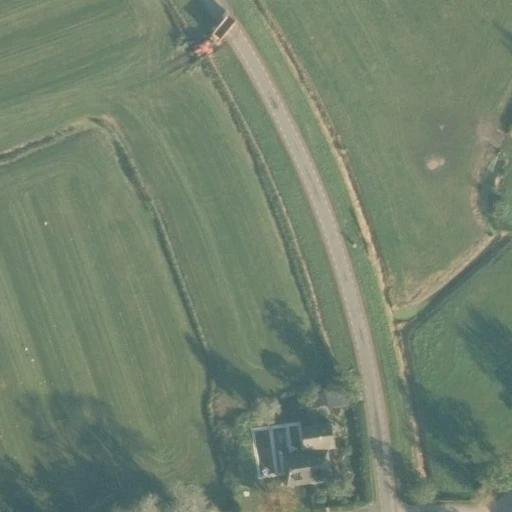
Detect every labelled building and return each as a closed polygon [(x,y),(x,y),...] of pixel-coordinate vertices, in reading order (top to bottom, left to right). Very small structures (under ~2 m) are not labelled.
[(329,406),(317,408),(319,423),(331,422),(329,406)] [(290,424),(299,424),(299,413),(290,414),(290,424)] [(331,426),(301,431),(310,486),(333,482),(328,453),(335,452),(331,426)] [(252,430),(256,456),(270,454),(266,428),(252,430)] [(288,490),(310,486),(301,431),(300,431),(300,432),(270,437),(273,454),(281,453),(288,490)]
